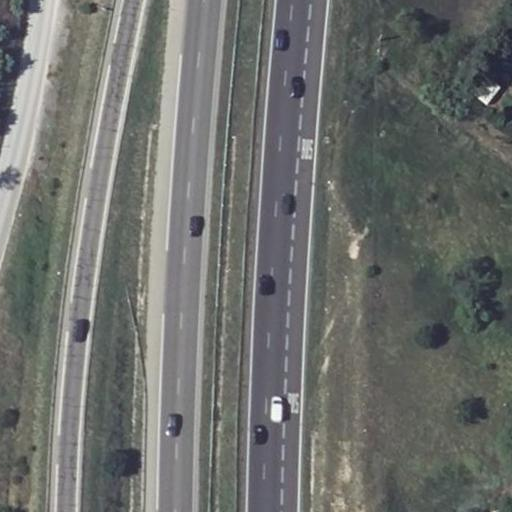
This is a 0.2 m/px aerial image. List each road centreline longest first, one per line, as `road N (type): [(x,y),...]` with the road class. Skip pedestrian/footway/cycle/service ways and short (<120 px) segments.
road 1 (motorway): [(136,0),(97,195),(68,511)]
road 2 (motorway): [(272,511),(304,0)]
road 3 (motorway): [(206,0),(179,511)]
road 4 (unclassified): [(0,202),(48,41),(47,0)]
